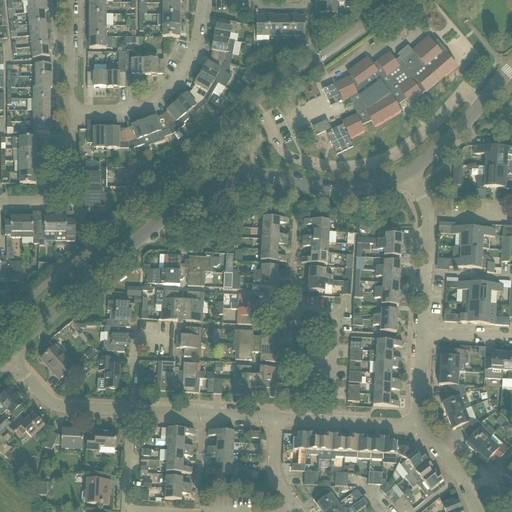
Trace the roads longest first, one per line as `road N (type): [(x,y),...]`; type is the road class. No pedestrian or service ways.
road 1 (unclassified): [(8,355),(212,184),(276,176),(336,190),(409,175)]
road 2 (unclassified): [(330,422),(332,317),(296,303),(297,222)]
road 3 (residential): [(69,111),(118,110),(158,94),(191,48),(203,0)]
road 4 (unclassified): [(409,175),(511,69)]
road 5 (residential): [(275,418),(131,412)]
road 6 (residential): [(0,202),(40,202),(69,176),(69,111)]
road 7 (residential): [(131,412),(47,399),(8,355)]
